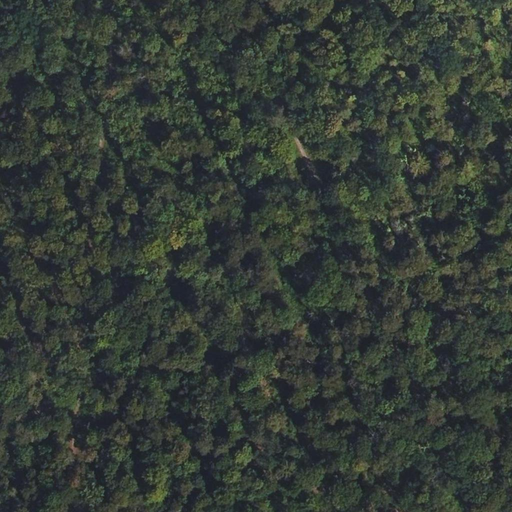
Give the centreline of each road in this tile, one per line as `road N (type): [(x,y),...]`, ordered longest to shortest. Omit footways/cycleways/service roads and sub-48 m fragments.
road 1 (unknown): [(467,511),(245,0)]
road 2 (track): [(133,0),(72,401)]
